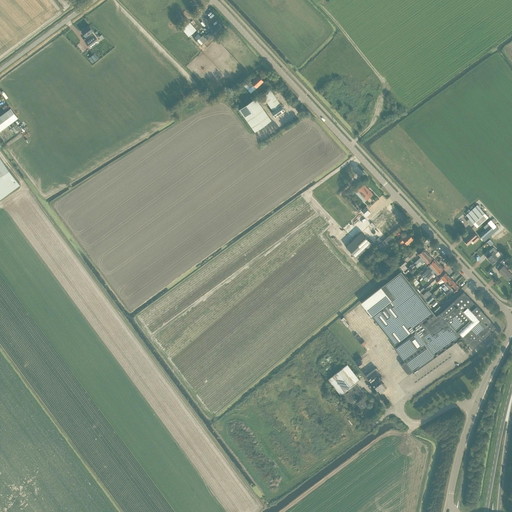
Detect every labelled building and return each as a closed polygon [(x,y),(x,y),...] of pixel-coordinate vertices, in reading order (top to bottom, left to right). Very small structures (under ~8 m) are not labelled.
[(190,22),(182,29),(189,36),(196,30),(190,23),(190,22)] [(198,34),(194,38),(201,44),(202,43),(203,44),(209,38),(210,40),(213,37),(223,28),(219,24),(215,27),(215,28),(214,27),(212,28),(213,29),(206,36),(204,34),(201,37),(198,34)] [(82,31),(81,32),(85,37),(93,31),(89,26),(85,29),(84,28),(81,30),(82,31)] [(94,36),(85,43),(90,49),(99,42),(94,36)] [(263,81),(258,76),(252,82),(251,81),(247,85),(250,88),(254,85),(256,88),(263,81)] [(271,112),(274,116),(275,118),(285,111),(270,89),(261,95),(273,111),(271,112)] [(239,110),(244,116),(255,132),(271,120),(256,98),(239,110)] [(389,115),(396,110),(393,107),(386,112),(389,115)] [(11,108),(0,116),(0,131),(18,118),(11,108)] [(17,133),(8,140),(11,144),(20,136),(17,133)] [(0,198),(19,184),(5,164),(0,168),(0,198)] [(364,185),(357,191),(366,200),(372,194),(364,185)] [(477,205),(466,215),(477,227),(488,217),(477,205)] [(365,207),(361,210),(367,216),(370,213),(365,207)] [(385,210),(379,216),(382,219),(379,221),(383,225),(386,223),(389,227),(389,226),(392,229),(397,224),(395,221),(392,217),(393,217),(389,212),(388,213),(385,210)] [(478,236),(474,232),(464,241),(468,245),(472,240),(474,243),(479,238),(483,242),(499,229),(491,220),(488,223),(483,227),(486,230),(478,236)] [(380,228),(373,237),(377,241),(384,231),(380,228)] [(353,240),(346,247),(357,258),(372,244),(361,232),(353,240)] [(407,245),(413,239),(409,234),(404,239),(402,237),(397,242),(401,245),(404,242),(407,245)] [(390,245),(384,239),(378,245),(381,248),(383,247),(385,249),(390,245)] [(498,259),(496,256),(494,257),(493,256),(498,252),(494,247),(489,252),(491,255),(487,258),(493,264),(497,260),(498,259)] [(421,257),(414,263),(416,265),(428,254),(424,249),(418,254),(421,257)] [(416,265),(415,266),(417,268),(424,261),(427,264),(433,259),(428,254),(416,265)] [(511,268),(510,266),(509,266),(510,265),(504,258),(499,263),(503,266),(498,270),(508,280),(511,276),(511,274),(509,271),(511,268)] [(410,271),(409,270),(405,265),(407,263),(404,260),(398,265),(401,268),(407,274),(410,271)] [(438,265),(434,261),(429,265),(431,268),(429,270),(428,269),(421,276),(423,278),(430,272),(431,272),(438,265)] [(438,274),(443,270),(438,265),(431,272),(430,272),(423,278),(423,279),(426,282),(432,276),(432,275),(435,272),(438,274)] [(473,349),(496,327),(490,321),(490,320),(471,300),(470,300),(463,292),(442,312),(436,317),(409,281),(401,271),(394,277),(381,287),(381,288),(377,291),(361,303),(396,348),(395,349),(404,361),(403,362),(403,363),(404,364),(403,364),(402,367),(407,374),(410,374),(413,372),(434,356),(461,336),(473,349)] [(445,282),(450,277),(446,273),(441,277),(436,281),(438,283),(443,279),(445,282)] [(444,292),(454,282),(450,277),(445,282),(441,286),(439,287),(441,289),(444,292)] [(454,282),(444,292),(446,295),(451,291),(450,291),(452,289),(454,292),(459,287),(454,282)] [(423,295),(422,296),(426,300),(432,294),(428,290),(427,292),(428,292),(424,295),(423,295)] [(351,323),(349,324),(358,335),(360,333),(351,323)] [(368,338),(379,344),(384,335),(373,329),(368,338)] [(368,360),(361,365),(369,376),(379,368),(372,360),(370,362),(368,360)] [(358,400),(356,402),(362,409),(367,404),(360,396),(364,393),(356,383),(360,380),(347,364),(328,379),(340,395),(341,395),(349,405),(357,398),(358,400)] [(376,383),(384,376),(382,373),(374,380),(376,383)]
